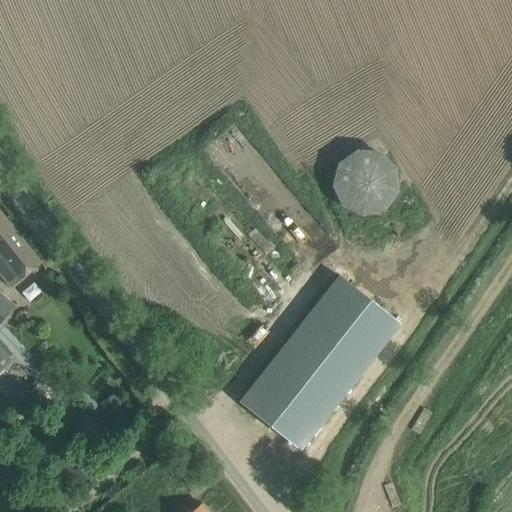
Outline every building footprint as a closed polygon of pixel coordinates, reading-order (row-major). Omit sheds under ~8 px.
[(337,163),(331,185),(341,206),(362,216),(384,210),(398,191),(396,167),(379,151),(356,149),(337,163)] [(0,235),(11,226),(0,213),(0,235)] [(40,263),(11,226),(0,235),(0,274),(10,287),(40,263)] [(338,275),(252,385),(239,401),(300,450),(400,324),(338,275)] [(0,323),(15,306),(0,293),(0,323)] [(0,369),(10,359),(0,348),(0,369)] [(66,456),(48,471),(67,495),(85,480),(66,456)]
